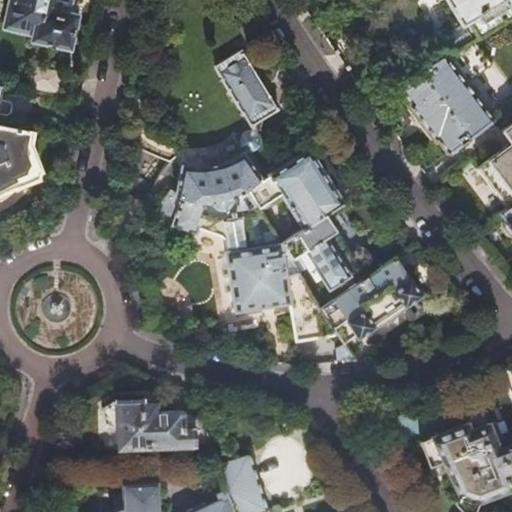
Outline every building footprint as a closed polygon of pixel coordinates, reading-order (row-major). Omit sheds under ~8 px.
[(66,3),(66,0),(11,0),(6,23),(36,31),(35,35),(66,42),(69,27),(74,5),(66,3)] [(511,0),(446,0),(461,25),(466,22),(476,40),(511,16),(511,0)] [(210,65),(249,126),(278,107),(246,57),(239,46),(210,65)] [(447,151),(492,117),(448,58),(399,89),(409,102),(408,103),(421,121),(436,139),(437,139),(447,151)] [(29,85),(56,92),(61,71),(34,65),(29,85)] [(0,114),(6,115),(11,112),(11,109),(12,104),(9,100),(6,99),(7,95),(11,96),(12,87),(0,85),(0,114)] [(493,189),(506,207),(511,203),(511,121),(500,132),(509,144),(477,168),(493,189)] [(33,131),(0,125),(0,200),(9,195),(17,188),(17,186),(35,177),(35,176),(38,170),(39,169),(29,145),(33,131)] [(304,227),(325,213),(344,201),(317,159),(310,148),(262,179),(259,175),(246,188),(258,207),(282,192),(293,209),(292,212),(299,225),(302,225),(304,227)] [(246,188),(259,175),(242,150),(228,159),(206,166),(181,164),(174,192),(206,199),(205,202),(206,204),(209,209),(213,212),(218,214),(222,214),(225,213),(230,211),(233,208),(235,204),(236,200),(236,197),(236,193),(246,188)] [(325,314),(290,259),(280,242),(258,207),(246,188),(236,193),(236,197),(236,200),(235,204),(233,208),(230,211),(225,213),(222,214),(218,214),(213,212),(209,209),(206,204),(205,202),(206,199),(174,192),(170,191),(162,201),(178,207),(172,224),(195,234),(197,228),(219,237),(221,239),(224,243),(234,309),(289,301),(296,340),(336,333),(325,314)] [(511,203),(506,207),(500,212),(511,228),(511,203)] [(336,231),(325,213),(304,227),(280,242),(290,259),(298,254),(315,282),(320,279),(328,290),(366,267),(369,263),(370,261),(369,257),(366,251),(364,249),(360,248),(358,249),(349,254),(340,241),(334,231),(336,231)] [(392,248),(397,249),(401,246),(402,240),(399,236),(393,236),(389,239),(389,244),(392,248)] [(336,333),(346,348),(356,341),(358,343),(375,332),(373,329),(391,318),(421,297),(409,280),(408,281),(392,258),(327,302),(331,310),(325,314),(336,333)] [(117,430),(118,450),(209,443),(200,417),(179,411),(157,412),(156,405),(142,405),(142,400),(115,402),(103,409),(104,424),(117,430)] [(511,436),(509,438),(503,422),(496,425),(495,424),(476,431),(474,424),(453,433),(437,439),(438,440),(426,444),(431,457),(435,468),(447,463),(463,504),(472,506),(509,491),(511,498),(511,436)] [(214,459),(228,500),(231,511),(250,511),(264,508),(244,449),(214,459)] [(156,511),(156,482),(120,483),(121,507),(116,508),(111,511),(110,511),(156,511)] [(231,511),(228,500),(220,503),(218,499),(190,511),(231,511)]
